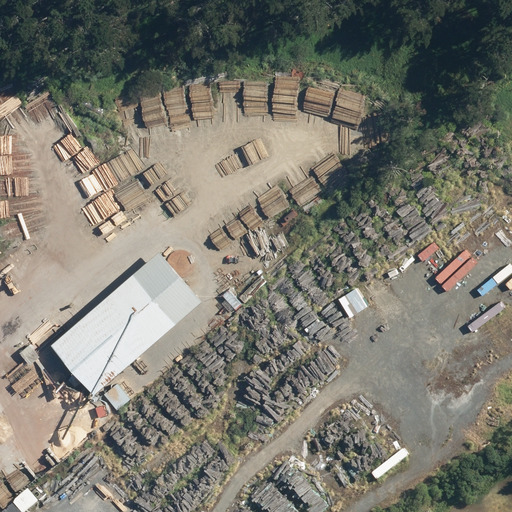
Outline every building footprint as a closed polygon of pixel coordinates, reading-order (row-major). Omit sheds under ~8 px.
[(159,248),(52,342),(65,357),(95,392),(203,298),(159,248)] [(39,356),(29,344),(19,352),(29,364),(39,356)] [(503,404),(499,406),(511,425),(511,407),(506,399),(501,402),(503,404)] [(92,409),(94,419),(115,414),(112,405),(92,409)] [(28,511),(42,499),(32,489),(18,502),(26,511),(28,511)] [(23,511),(15,503),(5,511),(23,511)]
